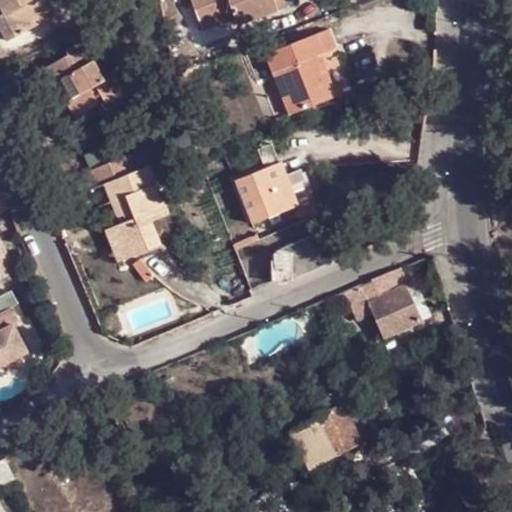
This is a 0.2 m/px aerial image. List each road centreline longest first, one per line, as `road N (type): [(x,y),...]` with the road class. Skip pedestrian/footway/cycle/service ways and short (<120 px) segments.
road 1 (residential): [(108,372),(467,228)]
road 2 (residential): [(0,140),(108,372)]
road 3 (unclassified): [(467,228),(471,0)]
road 4 (unclassified): [(511,397),(467,228)]
road 5 (residential): [(0,429),(108,372)]
